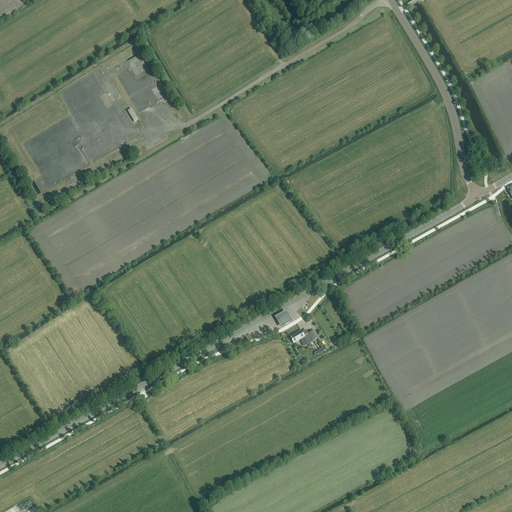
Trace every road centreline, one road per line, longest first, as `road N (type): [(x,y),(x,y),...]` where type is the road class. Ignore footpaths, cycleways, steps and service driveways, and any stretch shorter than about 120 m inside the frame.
road 1 (secondary): [(0,466),(476,197)]
road 2 (tertiary): [(476,197),(449,104),(389,0)]
